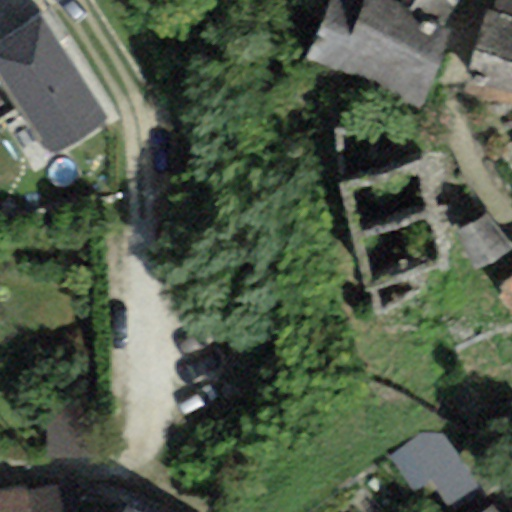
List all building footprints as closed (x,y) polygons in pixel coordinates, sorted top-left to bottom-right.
[(408,0),(325,0),(304,47),(365,75),(359,89),(413,112),(454,20),(441,15),(408,0)] [(408,0),(441,15),(450,0),(408,0)] [(511,11),(485,4),(461,83),(511,96),(511,11)] [(104,111),(39,10),(0,34),(0,71),(48,146),(104,111)] [(425,149),(341,169),(366,277),(450,258),(425,149)] [(511,282),(499,293),(511,310),(511,282)] [(103,387),(48,388),(48,453),(103,453),(103,387)] [(439,434),(420,432),(377,466),(411,511),(439,511),(476,482),(439,434)] [(0,511),(79,511),(73,479),(27,488),(25,480),(0,485),(0,511)] [(145,511),(124,501),(118,511),(145,511)] [(500,511),(493,501),(477,511),(500,511)]
